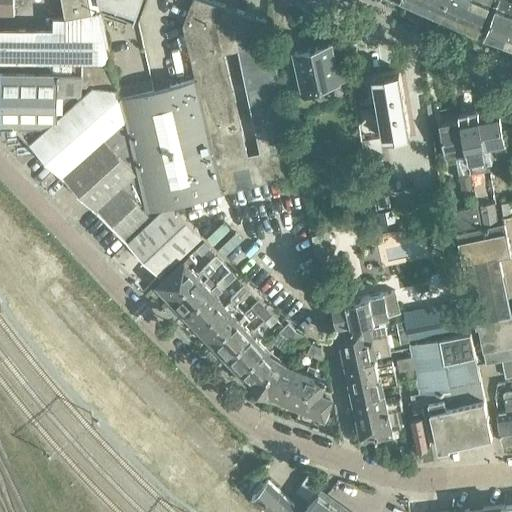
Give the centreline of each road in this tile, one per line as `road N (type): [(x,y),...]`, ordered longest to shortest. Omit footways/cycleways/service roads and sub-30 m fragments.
road 1 (residential): [(511,476),(402,481),(252,428),(0,168)]
road 2 (residential): [(511,73),(347,0)]
